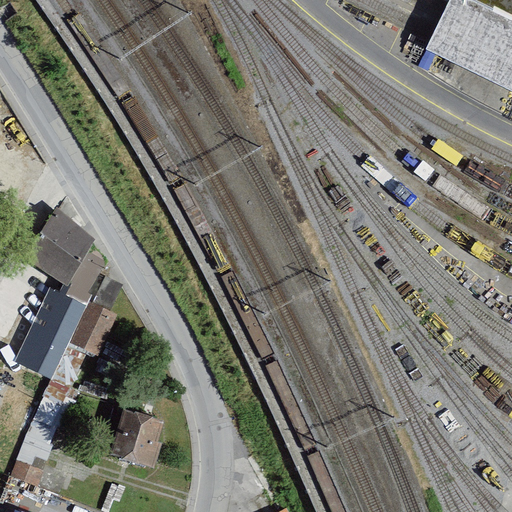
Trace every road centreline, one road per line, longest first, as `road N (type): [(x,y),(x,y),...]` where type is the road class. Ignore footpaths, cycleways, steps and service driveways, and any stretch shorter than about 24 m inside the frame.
road 1 (residential): [(0,37),(154,284),(208,416),(207,511)]
road 2 (unclassified): [(307,0),(397,70),(511,134)]
